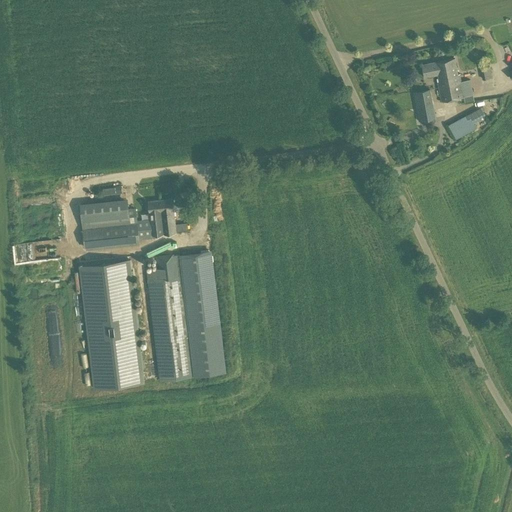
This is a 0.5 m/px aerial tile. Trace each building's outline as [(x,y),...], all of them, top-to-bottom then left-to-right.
[(449,83),(460,81),(455,58),(443,60),(445,61),(449,83)] [(463,96),(460,81),(449,83),(445,61),(443,60),(422,64),(425,76),(438,74),(438,77),(437,77),(442,100),(463,96)] [(485,79),(491,78),(490,69),(490,65),(482,67),(485,79)] [(419,121),(436,117),(431,88),(413,91),(419,121)] [(455,139),(477,129),(474,122),(486,116),(481,107),(448,123),(455,139)] [(121,196),(120,187),(103,189),(104,198),(121,196)] [(82,197),(95,195),(94,189),(81,192),(82,197)] [(103,244),(139,240),(139,236),(176,232),(172,198),(148,201),(150,220),(128,222),(101,225),(103,244)] [(46,248),(20,249),(20,263),(47,262),(46,248)] [(193,372),(188,336),(182,280),(188,279),(185,252),(155,256),(158,282),(149,283),(155,340),(160,376),(193,372)] [(130,259),(79,265),(94,388),(145,382),(130,259)] [(50,312),(51,355),(59,355),(58,312),(50,312)]
